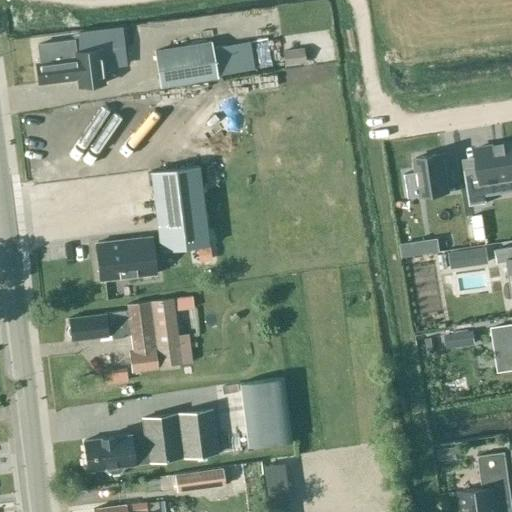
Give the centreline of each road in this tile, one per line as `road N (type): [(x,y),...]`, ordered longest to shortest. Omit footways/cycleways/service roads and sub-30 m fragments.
road 1 (tertiary): [(40,511),(0,185)]
road 2 (residential): [(355,0),(371,88),(391,117),(417,126),(511,111)]
